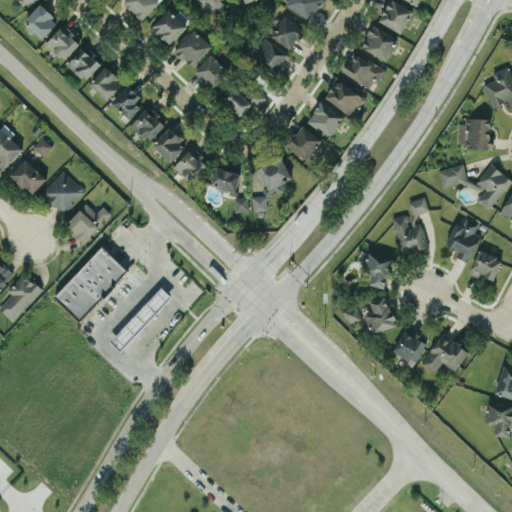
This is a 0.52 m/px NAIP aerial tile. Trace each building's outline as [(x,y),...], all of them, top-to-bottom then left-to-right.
[(159,0),(125,0),(124,2),(142,19),(159,0)] [(288,0),(285,5),(309,18),(315,8),(319,10),(324,0),(288,0)] [(402,32),(413,10),(392,0),(387,0),(378,21),(402,32)] [(42,38),(58,21),(40,3),(24,21),(42,38)] [(168,44),(186,25),(168,8),(150,28),(168,44)] [(272,38),(291,47),(295,40),(298,41),(305,27),(282,16),(272,38)] [(398,37),(372,24),(361,46),(387,60),(398,37)] [(64,60),(81,42),(68,30),(67,32),(61,27),(45,43),(64,60)] [(174,50),(192,67),(213,45),(194,28),(174,50)] [(253,60),(279,72),(289,51),(263,39),(253,60)] [(90,54),(82,47),(67,63),(85,80),(102,62),(91,53),(90,54)] [(342,71),(373,89),(384,68),(354,51),(342,71)] [(194,71),(212,88),(229,70),(211,53),(194,71)] [(107,100),(124,82),(106,65),(89,83),(107,100)] [(495,79),(483,83),(491,106),(507,101),(510,109),(511,108),(511,73),(509,65),(492,71),(495,79)] [(365,97),(339,78),(325,97),(351,115),(365,97)] [(136,102),(141,96),(128,84),(112,101),(130,118),(141,107),(136,102)] [(247,96),(233,84),(219,98),(240,116),(252,103),(257,107),(267,96),(256,86),(247,96)] [(344,114),(320,100),(308,122),(332,135),(344,114)] [(131,124),(149,141),(166,124),(147,106),(131,124)] [(490,148),(491,119),(458,119),(458,140),(465,140),(465,148),(490,148)] [(12,131),(2,123),(0,125),(0,165),(5,170),(22,147),(8,136),(12,131)] [(287,145),(308,158),(321,137),(300,124),(287,145)] [(186,142),(170,126),(153,144),(169,160),(186,142)] [(44,156),(53,146),(42,136),(33,146),(44,156)] [(191,148),(174,165),(192,183),(209,165),(191,148)] [(257,168),(268,189),(292,177),(281,156),(257,168)] [(32,194),(47,178),(26,158),(10,174),(32,194)] [(438,169),(442,188),(468,182),(463,162),(438,169)] [(484,188),(476,200),(490,209),(511,177),(489,163),(476,183),(484,188)] [(210,185),(235,192),(241,174),(216,166),(210,185)] [(41,193),(63,213),(85,189),(63,169),(41,193)] [(511,188),(500,213),(511,218),(511,188)] [(252,195),(253,210),(267,209),(266,194),(252,195)] [(409,201),(414,215),(429,209),(424,195),(409,201)] [(234,196),(235,211),(248,210),(248,196),(234,196)] [(82,242),(95,229),(96,230),(98,229),(97,228),(111,213),(103,205),(96,212),(86,202),(72,217),(71,218),(66,222),(72,228),(71,228),(74,231),(72,233),(82,242)] [(409,225),(407,213),(392,216),(400,253),(428,247),(422,222),(409,225)] [(463,225),(456,221),(445,244),(458,250),(455,256),(468,262),(480,235),(474,232),(478,223),(466,218),(463,225)] [(80,321),(103,296),(105,297),(116,286),(115,286),(118,283),(117,282),(123,276),(128,270),(102,245),(53,296),(80,321)] [(503,259),(480,249),(469,272),(492,282),(503,259)] [(394,258),(368,251),(363,270),(373,272),(369,283),(385,288),(394,258)] [(12,321),(22,311),(23,312),(25,310),(24,308),(43,288),(33,279),(31,280),(28,277),(27,278),(22,273),(6,289),(11,293),(0,304),(0,308),(5,313),(4,314),(12,321)] [(110,340),(137,311),(136,311),(138,308),(139,308),(147,300),(146,299),(149,296),(150,297),(161,286),(172,296),(120,351),(110,340)] [(372,333),(397,324),(386,295),(370,301),(374,312),(365,315),(372,333)] [(361,318),(356,305),(343,310),(349,323),(361,318)] [(393,353),(416,363),(427,336),(404,327),(393,353)] [(436,371),(441,361),(456,370),(469,349),(441,332),(422,363),(436,371)] [(511,397),(511,366),(502,365),(497,395),(511,397)] [(495,423),(495,435),(511,435),(511,404),(486,404),(486,422),(495,423)]
